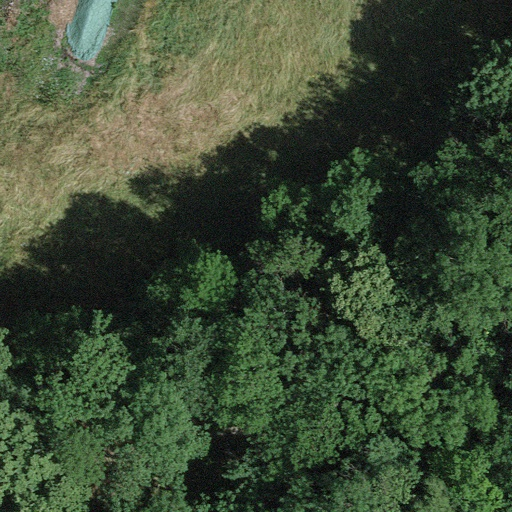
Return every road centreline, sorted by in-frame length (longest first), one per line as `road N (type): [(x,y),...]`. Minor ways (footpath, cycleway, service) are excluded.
road 1 (track): [(511,274),(42,441)]
road 2 (unclassified): [(69,511),(0,350)]
